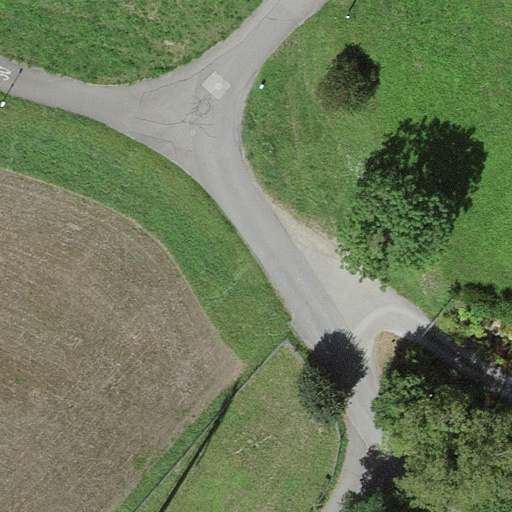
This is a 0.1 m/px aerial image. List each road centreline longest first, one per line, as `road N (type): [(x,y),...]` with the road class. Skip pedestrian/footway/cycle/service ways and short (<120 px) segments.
road 1 (track): [(193,108),(217,172),(286,254),(387,453),(441,511)]
road 2 (unclassified): [(290,0),(193,108),(144,113),(0,72)]
road 3 (track): [(286,254),(511,393)]
